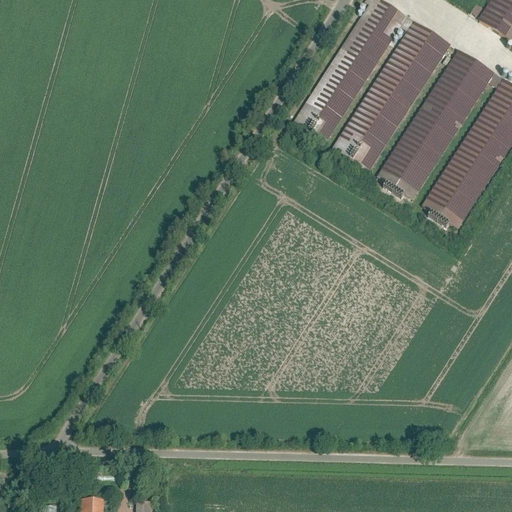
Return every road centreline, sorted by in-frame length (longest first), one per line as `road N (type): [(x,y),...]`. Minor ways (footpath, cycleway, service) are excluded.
road 1 (unclassified): [(53,452),(347,0)]
road 2 (residential): [(511,463),(53,452)]
